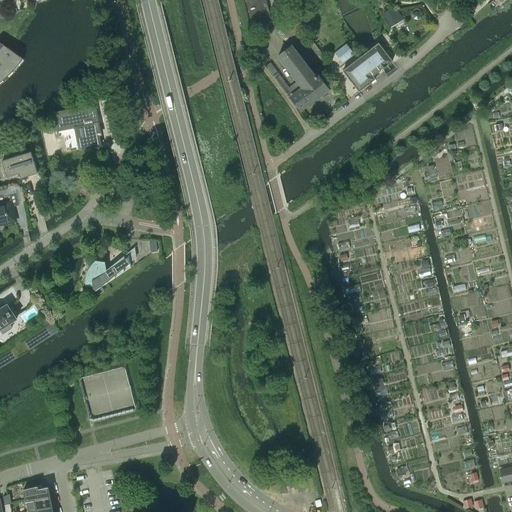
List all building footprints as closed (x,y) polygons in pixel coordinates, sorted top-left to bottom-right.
[(245,0),(253,28),(272,23),(266,0),(245,0)] [(391,8),(383,13),(388,22),(400,15),(397,10),(395,12),(393,9),(392,8),(391,8)] [(303,28),(292,14),(275,27),(286,41),(303,28)] [(0,80),(1,79),(12,69),(21,58),(21,59),(21,58),(11,50),(1,43),(0,44),(0,43),(0,80)] [(359,58),(373,76),(393,61),(389,57),(392,55),(389,50),(386,52),(379,43),(359,58)] [(316,76),(292,45),(279,55),(303,88),(290,97),(300,111),(329,89),(319,76),(318,77),(316,75),(316,76)] [(342,63),(350,57),(343,47),(335,53),(342,63)] [(373,76),(359,58),(343,70),(359,92),(376,79),(373,76)] [(331,64),(327,59),(312,70),(316,75),(331,64)] [(270,63),(266,66),(281,85),(285,82),(270,63)] [(109,105),(107,94),(92,97),(95,107),(100,105),(101,107),(109,105)] [(82,127),(87,149),(101,146),(98,134),(101,134),(95,107),(80,110),(80,108),(67,110),(69,117),(56,120),(58,130),(82,125),(83,127),(82,127)] [(19,173),(21,178),(38,173),(33,157),(31,151),(19,155),(8,158),(8,159),(2,160),(6,171),(5,172),(7,177),(19,173)] [(19,205),(16,193),(9,195),(11,203),(0,205),(0,223),(15,220),(12,207),(19,205)] [(158,252),(156,241),(150,242),(151,253),(158,252)] [(129,256),(114,265),(106,271),(106,270),(105,262),(93,264),(90,268),(88,272),(86,277),(86,282),(86,285),(92,281),(94,291),(95,291),(101,287),(101,286),(107,282),(107,283),(108,282),(115,277),(116,277),(115,277),(124,271),(124,272),(124,271),(130,267),(131,267),(129,255),(129,256)] [(10,323),(17,319),(7,304),(0,308),(0,329),(3,334),(13,328),(10,323)] [(511,467),(500,470),(503,482),(511,479),(511,467)] [(38,486),(38,485),(33,486),(30,487),(24,489),(26,500),(49,496),(49,497),(51,496),(49,486),(42,487),(41,485),(38,486)] [(12,503),(10,494),(3,496),(5,504),(10,504),(12,503)] [(49,496),(26,500),(28,511),(51,506),(51,507),(52,507),(52,506),(53,506),(51,496),(49,497),(49,496)] [(472,498),(464,500),(465,507),(474,505),(472,498)]
